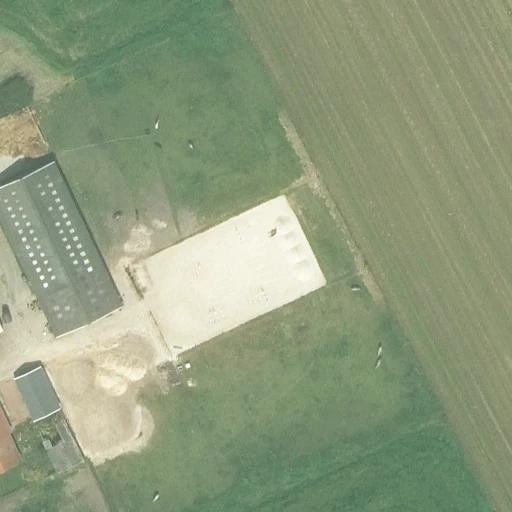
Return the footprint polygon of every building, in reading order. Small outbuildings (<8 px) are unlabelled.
[(33,110),(1,126),(10,144),(42,128),(33,110)] [(0,222),(56,338),(122,308),(54,162),(0,187),(0,222)] [(222,339),(333,285),(291,198),(240,222),(244,230),(216,244),(235,282),(202,298),(222,339)] [(58,410),(39,369),(15,380),(34,421),(58,410)] [(0,470),(20,461),(8,434),(10,433),(0,410),(0,470)] [(58,410),(34,421),(58,473),(82,462),(58,410)]
